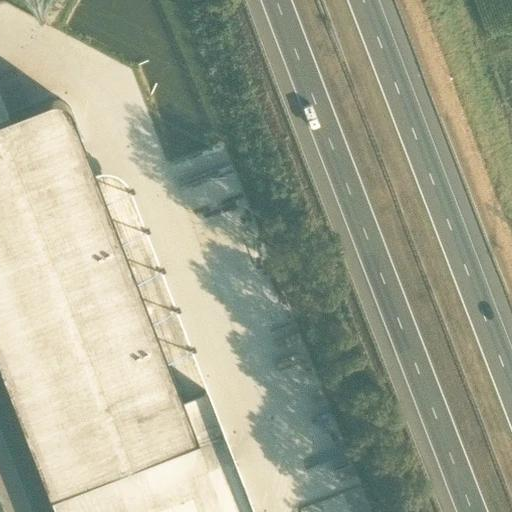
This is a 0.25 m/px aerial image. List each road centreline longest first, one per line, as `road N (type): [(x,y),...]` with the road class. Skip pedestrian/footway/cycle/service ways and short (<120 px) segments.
road 1 (motorway): [(278,0),(488,511)]
road 2 (motorway): [(511,365),(367,0)]
